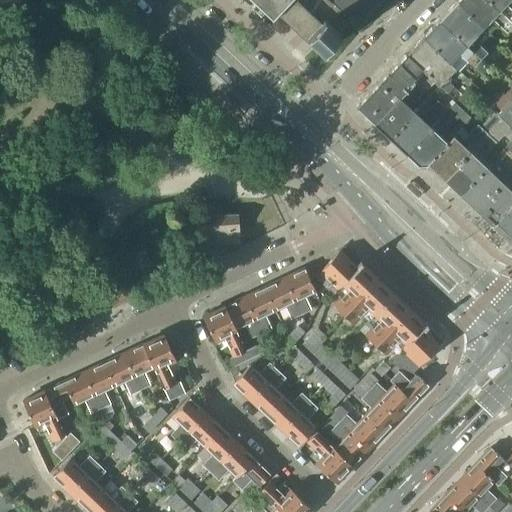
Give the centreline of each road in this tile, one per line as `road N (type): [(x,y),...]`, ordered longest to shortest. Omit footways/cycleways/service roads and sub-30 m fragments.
road 1 (residential): [(336,511),(219,403),(170,307)]
road 2 (secondary): [(501,340),(341,511)]
road 3 (secondary): [(448,266),(299,129)]
road 4 (residential): [(170,307),(0,390)]
road 5 (secondary): [(385,511),(511,378)]
road 6 (residential): [(299,129),(425,0)]
road 7 (secondary): [(299,129),(285,98),(207,26),(175,9)]
road 8 (secondary): [(175,9),(251,98),(299,129)]
road 9 (residential): [(288,250),(170,307)]
